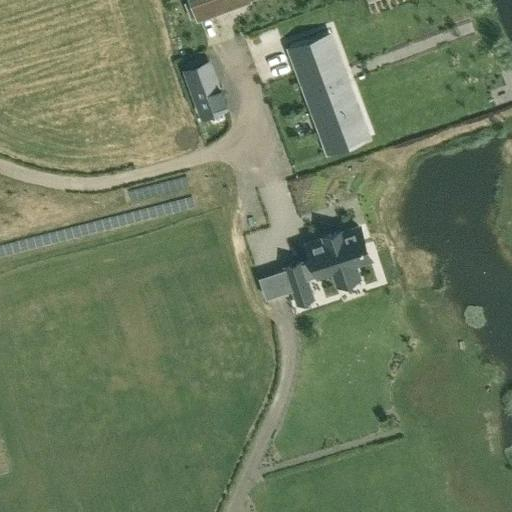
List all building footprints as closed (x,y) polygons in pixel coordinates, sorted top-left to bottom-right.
[(191,0),(191,1),(197,16),(198,19),(243,2),(241,0),(191,0)] [(191,18),(197,16),(191,1),(186,3),(191,18)] [(334,32),(290,48),(328,147),(369,131),(334,32)] [(221,89),(217,90),(207,62),(186,69),(203,120),(224,113),(222,107),(226,106),(221,89)] [(370,258),(359,226),(342,232),(341,230),(336,232),(336,231),(335,232),(335,233),(331,234),(331,233),(330,234),(325,236),(325,238),(308,243),(313,259),(302,263),(302,262),(286,267),(298,301),(313,296),(307,277),(318,274),(319,276),(370,258)]
